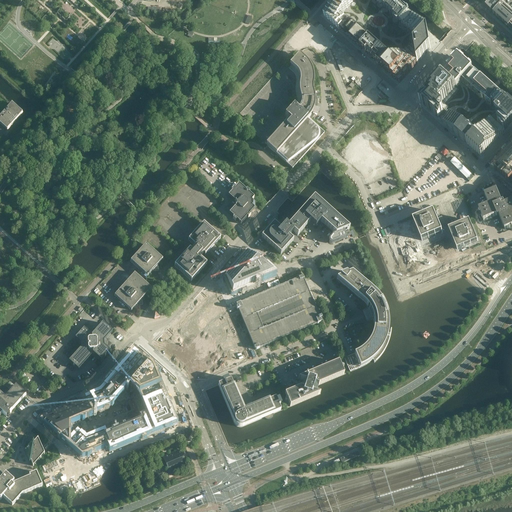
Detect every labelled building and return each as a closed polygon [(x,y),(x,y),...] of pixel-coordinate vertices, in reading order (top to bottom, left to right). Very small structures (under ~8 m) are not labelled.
[(427,30),(398,4),(397,3),(396,2),(393,0),(338,0),(337,2),(336,3),(334,5),(333,6),(324,16),(340,30),(351,40),(352,41),(354,43),(355,44),(361,49),(367,54),(368,55),(370,57),(371,58),(377,63),(382,68),(383,69),(388,74),(389,75),(390,75),(391,76),(399,84),(421,59),(423,58),(426,55),(427,53),(431,49),(428,31),(427,30)] [(490,0),(490,1),(485,6),(511,30),(511,13),(498,1),(499,0),(490,0)] [(69,15),(65,14),(67,10),(61,8),(57,14),(67,19),(69,15)] [(253,18),(248,16),(247,19),(245,23),(250,26),(252,21),(253,18)] [(306,39),(297,49),(301,52),(310,42),(306,39)] [(287,118),(285,120),(264,144),(292,169),(324,133),(308,119),(311,115),(313,111),(314,106),(315,102),(315,97),(313,92),(313,90),(313,88),(313,85),(314,81),(314,77),(313,73),(312,70),(310,66),(307,63),(305,60),(299,54),(290,65),(295,70),(297,72),(299,74),(300,77),(300,80),(300,83),(299,86),(299,90),(299,93),(300,97),(301,99),(301,102),(300,105),(299,107),(298,110),(296,108),(294,106),(285,116),(287,118)] [(427,93),(419,101),(438,119),(441,121),(444,124),(447,126),(450,129),(453,132),(462,140),(462,139),(463,141),(465,143),(467,144),(473,150),(476,152),(481,157),(486,151),(488,149),(494,143),(495,141),(497,140),(498,138),(504,131),(508,128),(508,127),(509,126),(510,125),(511,122),(511,106),(500,96),(494,90),(493,89),(492,88),(486,83),(483,81),(472,70),(458,58),(451,66),(448,69),(444,73),(442,76),(437,82),(435,84),(428,91),(427,93)] [(373,85),(369,82),(372,78),(370,76),(363,83),(370,89),(373,85)] [(22,113),(12,103),(10,105),(0,116),(0,124),(7,130),(21,114),(22,113)] [(408,119),(404,116),(399,120),(403,124),(408,119)] [(401,127),(395,128),(401,157),(406,156),(401,127)] [(364,133),(346,155),(368,173),(385,151),(364,133)] [(511,146),(493,167),(511,184),(511,146)] [(418,171),(425,164),(421,160),(414,166),(418,171)] [(228,196),(233,200),(237,204),(237,205),(229,214),(233,218),(232,219),(235,221),(236,220),(241,224),(247,217),(248,218),(251,215),(250,214),(254,209),(253,207),(254,206),(253,201),(252,200),(254,198),(249,193),(249,192),(246,190),(246,191),(238,184),(235,189),(234,188),(231,191),(232,192),(228,196)] [(511,200),(507,202),(502,200),(501,200),(496,189),(484,194),(488,204),(478,208),(483,221),(497,215),(498,217),(499,216),(505,230),(511,226),(511,200)] [(457,222),(446,227),(460,261),(471,257),(470,256),(475,254),(475,255),(487,250),(465,197),(458,199),(460,204),(451,207),(457,222)] [(274,223),(261,237),(262,238),(264,240),(267,242),(270,244),(281,254),(287,248),(288,247),(293,241),(291,238),(295,233),(298,236),(312,220),(313,221),(313,224),(317,224),(317,221),(318,219),(335,234),(331,239),(330,240),(329,240),(329,241),(329,242),(330,243),(331,243),(332,243),(333,243),(335,242),(343,239),(345,238),(346,238),(343,232),(349,229),(336,217),(327,210),(314,199),(302,211),(290,224),(288,227),(288,226),(285,224),(281,229),(274,223)] [(422,241),(443,232),(434,212),(413,220),(422,241)] [(409,219),(386,229),(390,239),(392,239),(397,251),(395,252),(408,283),(419,278),(418,277),(427,273),(428,274),(435,272),(425,247),(420,249),(415,237),(416,237),(409,219)] [(205,255),(220,238),(203,223),(188,240),(195,246),(191,250),(190,249),(174,266),(191,281),(207,264),(200,258),(203,254),(205,255)] [(134,273),(114,296),(131,311),(151,288),(143,281),(163,260),(146,244),(130,262),(138,269),(134,273)] [(247,253),(225,277),(232,293),(272,276),(247,253)] [(374,292),(372,290),(352,273),(347,275),(346,273),(339,276),(341,277),(336,279),(363,301),(365,304),(367,306),(368,307),(364,309),(365,311),(366,313),(367,315),(368,317),(368,319),(369,321),(373,320),(373,321),(374,325),(373,329),(372,334),(371,338),(369,342),(366,345),(364,348),(363,349),(360,351),(357,353),(354,354),(360,368),(364,366),(368,363),(372,360),(374,362),(374,363),(378,359),(382,354),(385,350),(388,345),(389,339),(391,334),(391,328),(391,329),(388,328),(388,323),(388,317),(386,311),(384,306),(381,301),(378,296),(374,292)] [(248,333),(253,345),(255,350),(322,322),(321,319),(322,318),(321,316),(320,317),(303,276),(236,304),(237,308),(236,308),(237,310),(238,310),(240,315),(245,325),(248,333)] [(214,290),(165,345),(197,375),(243,356),(214,290)] [(105,347),(106,346),(106,341),(105,340),(112,332),(103,323),(94,333),(90,333),(84,328),(75,338),(82,344),(82,346),(69,361),(79,370),(91,356),(95,356),(101,361),(110,351),(105,347)] [(350,356),(344,358),(350,372),(352,371),(356,369),(350,356)] [(100,393),(40,418),(83,455),(109,445),(111,449),(173,424),(152,373),(135,357),(100,393)] [(285,394),(290,407),(320,394),(316,393),(318,385),(344,374),(338,362),(298,379),(302,380),(300,388),(285,394)] [(244,411),(231,380),(218,385),(234,423),(235,425),(237,426),(239,427),(241,427),(243,427),(264,418),(265,419),(266,420),(267,420),(268,420),(269,420),(270,420),(271,419),(272,418),(273,418),(273,417),(273,416),(273,415),(273,414),(281,411),(275,398),(244,411)] [(0,416),(2,414),(6,417),(26,395),(16,386),(15,387),(5,398),(0,393),(0,416)] [(44,454),(44,453),(38,438),(34,442),(33,440),(24,450),(29,463),(31,461),(33,466),(44,454)] [(179,450),(162,457),(169,473),(186,466),(179,450)] [(342,463),(360,456),(358,451),(340,459),(342,463)] [(156,457),(151,459),(155,469),(160,467),(159,466),(156,457)] [(0,474),(0,499),(1,500),(3,497),(12,506),(22,495),(42,486),(36,472),(29,475),(30,477),(14,483),(12,485),(6,480),(7,478),(4,478),(0,474)]
